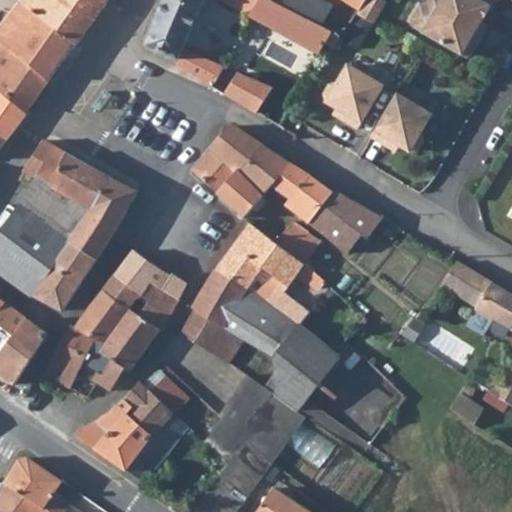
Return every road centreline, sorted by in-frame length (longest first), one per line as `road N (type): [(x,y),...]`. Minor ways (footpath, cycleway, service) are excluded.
road 1 (residential): [(217,107),(427,222)]
road 2 (residential): [(43,112),(166,181),(217,107)]
road 3 (residential): [(427,222),(511,83)]
road 4 (tertiary): [(13,420),(141,511)]
road 5 (residential): [(217,107),(102,47)]
